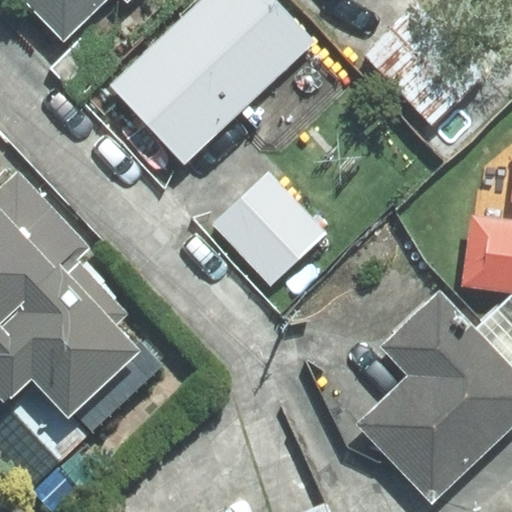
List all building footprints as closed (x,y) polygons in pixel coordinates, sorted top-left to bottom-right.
[(25,0),(64,39),(103,0),(127,0),(128,0),(25,0)] [(307,47),(314,41),(275,0),(202,0),(110,85),(184,164),(240,113),(279,154),(347,91),(307,47)] [(416,4),(364,55),(432,123),(483,72),(416,4)] [(470,213),(461,288),(511,293),(511,143),(485,166),(482,187),(477,186),(473,213),(470,213)] [(90,248),(19,172),(13,177),(6,169),(0,174),(0,457),(32,491),(164,368),(139,342),(135,346),(116,325),(128,314),(77,260),(90,248)] [(325,234),(268,173),(214,223),(271,284),(325,234)] [(433,500),(511,425),(511,368),(475,330),(440,292),(384,345),(411,375),(360,423),(433,500)] [(511,294),(475,330),(511,368),(511,294)]
